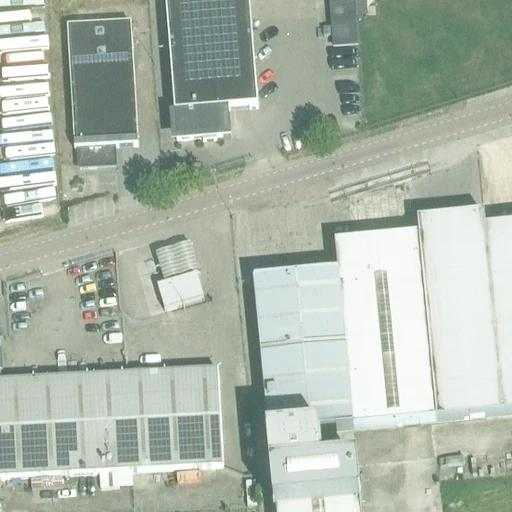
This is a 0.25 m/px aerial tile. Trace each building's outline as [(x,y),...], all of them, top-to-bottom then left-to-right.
[(249,0),(165,0),(173,93),(175,117),(221,113),(258,111),(249,0)] [(68,31),(70,70),(75,152),(79,152),(80,172),(116,170),(115,150),(139,149),(134,67),(132,28),(68,31)] [(221,113),(175,117),(177,143),(206,140),(206,143),(219,142),(219,139),(223,139),(221,113)] [(319,436),(437,425),(511,418),(511,231),(486,234),(485,218),(418,225),(420,240),(336,248),(338,277),(255,285),(270,440),(319,436)] [(173,309),(213,299),(198,241),(158,251),(173,309)] [(219,375),(2,386),(0,356),(0,482),(224,471),(219,375)] [(273,475),(274,481),(276,511),(360,511),(357,467),(323,470),(319,436),(270,440),(267,440),(271,476),(273,475)] [(439,484),(415,488),(416,496),(441,491),(439,484)] [(419,494),(418,511),(449,511),(449,494),(419,494)]
